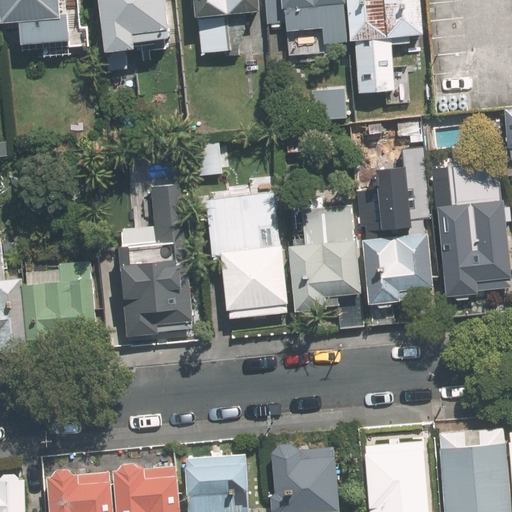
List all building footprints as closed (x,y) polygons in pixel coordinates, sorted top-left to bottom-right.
[(5,0),(7,20),(20,19),(22,50),(39,48),(40,57),(72,54),(72,45),(93,44),(92,24),(84,25),(82,0),(5,0)] [(171,0),(107,0),(111,46),(142,44),(141,31),(174,28),(171,0)] [(197,0),(202,57),(240,54),(236,14),(270,11),(268,0),(197,0)] [(356,39),(353,0),(293,0),(295,25),(331,23),(332,41),(356,39)] [(358,0),(365,97),(404,94),(401,41),(420,40),(420,31),(434,30),(431,0),(358,0)] [(351,83),(314,85),(316,118),(353,116),(351,83)] [(325,124),(289,127),(291,152),(327,150),(325,124)] [(227,137),(194,139),(197,175),(229,173),(227,137)] [(380,149),(359,150),(362,195),(383,193),(380,149)] [(441,215),(448,215),(456,293),(511,287),(511,199),(459,204),(455,164),(436,166),(441,215)] [(203,324),(191,175),(155,178),(160,232),(147,233),(147,228),(125,230),(133,330),(203,324)] [(268,188),(267,177),(234,180),(235,192),(217,193),(223,248),(234,247),(241,315),(296,310),(283,187),(268,188)] [(310,241),(299,242),(305,310),(342,306),(341,293),(371,290),(361,200),(333,203),(332,195),(306,197),(310,241)] [(432,214),(370,220),(378,302),(414,299),(412,285),(446,282),(440,229),(433,230),(432,214)] [(0,354),(33,352),(27,277),(8,278),(5,233),(0,233),(0,354)] [(64,269),(31,271),(36,341),(67,339),(66,315),(105,313),(101,255),(64,257),(64,269)] [(511,511),(511,425),(446,429),(450,511),(511,511)] [(438,508),(435,437),(374,440),(377,511),(442,511),(442,508),(438,508)] [(343,511),(340,440),(278,442),(281,511),(343,511)] [(256,511),(253,450),(191,453),(193,511),(256,511)] [(190,511),(187,460),(123,465),(126,511),(190,511)] [(122,511),(119,467),(56,472),(58,511),(122,511)] [(33,511),(33,477),(0,477),(0,511),(33,511)]
